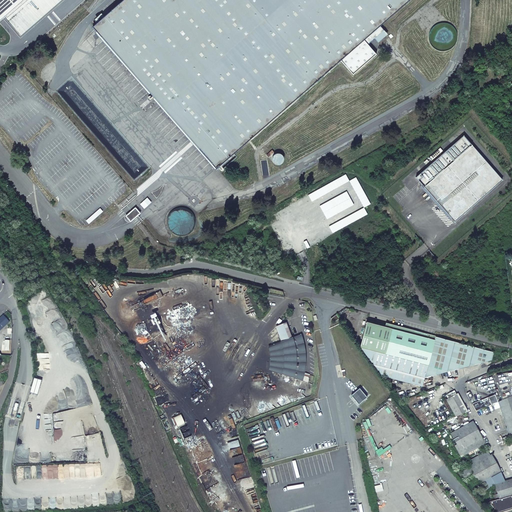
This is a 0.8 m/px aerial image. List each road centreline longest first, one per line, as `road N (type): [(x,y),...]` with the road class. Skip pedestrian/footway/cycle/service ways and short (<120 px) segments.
road 1 (residential): [(511,343),(194,265),(127,272),(68,263),(4,282)]
road 2 (unknown): [(465,0),(454,64),(431,90),(237,195),(197,174)]
road 3 (unknown): [(179,176),(82,58),(86,24),(110,0)]
road 4 (unclassified): [(136,221),(108,235),(73,232),(0,148)]
road 5 (unknown): [(265,319),(233,309),(225,315),(218,373),(228,401)]
